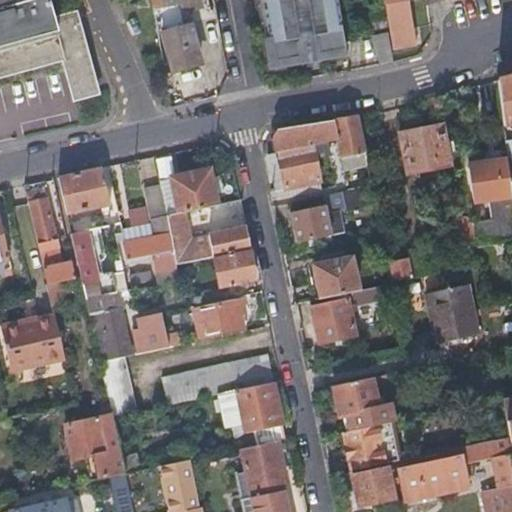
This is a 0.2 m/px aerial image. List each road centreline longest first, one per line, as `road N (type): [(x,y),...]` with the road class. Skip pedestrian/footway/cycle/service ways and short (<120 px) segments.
road 1 (residential): [(323,511),(236,116)]
road 2 (residential): [(236,116),(0,171)]
road 3 (residential): [(443,65),(376,90),(253,112)]
